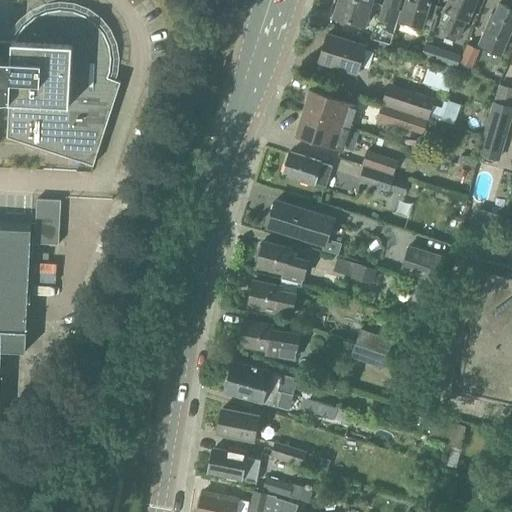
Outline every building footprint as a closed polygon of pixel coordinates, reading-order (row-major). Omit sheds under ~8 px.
[(362,0),(338,0),(334,17),(365,27),(370,12),(381,15),(384,7),(372,3),(362,0)] [(385,0),(384,7),(393,9),(396,10),(399,0),(385,0)] [(407,0),(405,7),(400,25),(401,25),(421,31),(421,28),(429,31),(436,6),(429,4),(429,0),(407,0)] [(447,25),(444,32),(459,38),(466,21),(467,21),(475,0),(448,0),(444,12),(451,15),(447,25)] [(479,46),(492,52),(501,55),(506,42),(507,43),(511,31),(511,9),(500,4),(494,16),(491,15),(484,33),(479,46)] [(381,15),(380,20),(389,23),(393,9),(384,7),(381,15)] [(12,42),(11,50),(3,50),(0,49),(0,100),(9,100),(9,105),(7,138),(93,166),(121,83),(108,78),(110,72),(112,58),(110,46),(104,34),(96,23),(85,16),(73,11),(60,10),(47,12),(35,17),(25,26),(17,36),(15,42),(12,42)] [(327,35),(319,62),(357,74),(365,47),(327,35)] [(425,44),(421,56),(436,61),(440,49),(425,44)] [(461,63),(462,64),(473,68),(480,50),(468,45),(461,63)] [(304,113),(350,128),(358,106),(311,91),(304,113)] [(407,91),(403,103),(401,110),(428,119),(434,100),(407,91)] [(443,109),(439,120),(455,125),(461,106),(449,102),(449,103),(445,102),(443,109)] [(511,110),(492,105),(479,156),(499,161),(511,112),(511,110)] [(378,120),(380,120),(423,134),(427,121),(383,107),(378,120)] [(343,150),(350,128),(304,113),(297,135),(343,150)] [(368,152),(364,161),(363,165),(393,175),(398,162),(368,152)] [(284,177),(305,184),(314,187),(314,186),(325,190),(333,168),(321,164),(322,163),(291,153),(284,177)] [(387,193),(387,192),(391,180),(392,179),(363,170),(359,184),(387,193)] [(406,185),(391,180),(387,192),(403,197),(406,185)] [(36,200),(35,224),(59,225),(60,201),(36,200)] [(334,222),(324,219),(325,218),(276,202),(268,228),(326,246),(334,222)] [(511,220),(505,219),(501,237),(511,239),(511,220)] [(0,379),(1,351),(25,353),(26,333),(32,224),(28,224),(0,222),(0,379)] [(59,225),(35,224),(34,244),(58,245),(59,225)] [(257,266),(283,273),(282,279),(303,284),(310,258),(288,253),(289,250),(264,243),(263,246),(259,245),(254,262),(258,263),(257,266)] [(400,271),(441,284),(449,258),(409,245),(400,271)] [(377,270),(355,263),(350,278),(372,285),(377,270)] [(511,275),(484,269),(455,391),(456,391),(482,398),(511,405),(511,403),(511,275)] [(297,293),(280,289),(281,288),(254,282),(249,305),(276,311),(276,309),(293,312),(297,293)] [(245,322),(244,326),(240,326),(238,339),(242,340),(241,347),(267,351),(267,355),(295,359),(299,336),(272,331),(272,327),(245,322)] [(356,345),(388,356),(394,341),(362,329),(356,345)] [(388,356),(356,345),(351,358),(383,369),(388,356)] [(230,366),(229,372),(230,374),(229,377),(278,390),(282,391),(294,394),(298,379),(282,374),(270,371),(234,361),(233,365),(230,366)] [(405,378),(413,381),(417,368),(409,366),(405,378)] [(282,391),(278,390),(229,377),(228,381),(226,382),(224,386),(224,387),(225,388),(226,390),(225,393),(262,403),(273,406),(277,407),(282,391)] [(338,409),(291,394),(288,404),(334,418),(338,409)] [(147,401),(139,400),(137,415),(145,416),(147,401)] [(259,417),(222,409),(217,432),(254,440),(259,417)] [(429,438),(454,445),(462,447),(468,427),(435,418),(429,438)] [(349,424),(345,435),(366,442),(370,431),(349,424)] [(270,456),(301,465),(327,473),(331,460),(275,443),(270,456)] [(209,462),(208,467),(210,470),(209,473),(255,483),(259,462),(245,458),(246,453),(246,452),(229,449),(228,452),(214,449),(212,461),(209,462)] [(292,483),(291,485),(265,477),(261,489),(309,503),(312,492),(305,490),(306,488),(292,483)] [(251,503),(248,511),(310,511),(296,507),(298,503),(282,498),(275,497),(275,495),(253,491),(251,503)] [(248,511),(251,503),(247,503),(247,502),(235,500),(236,499),(202,493),(198,511),(248,511)]
